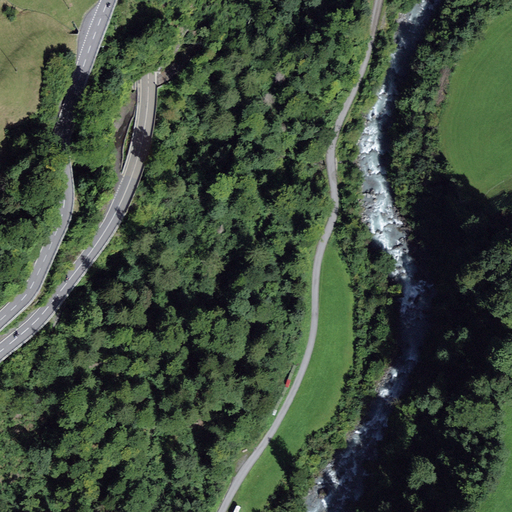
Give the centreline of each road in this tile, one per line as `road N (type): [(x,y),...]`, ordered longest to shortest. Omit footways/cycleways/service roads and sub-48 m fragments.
road 1 (unclassified): [(221,511),(292,395),(311,342),(316,267),(335,202),(331,149),(378,0)]
road 2 (primary): [(137,0),(148,96),(128,184),(80,266),(0,352)]
road 3 (primary): [(0,321),(32,285),(60,221),(61,137),(108,0)]
